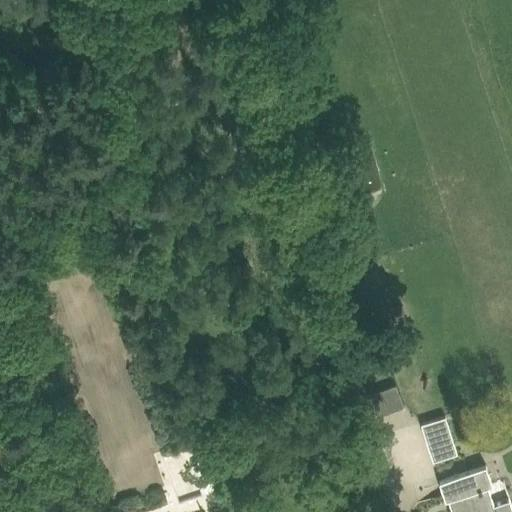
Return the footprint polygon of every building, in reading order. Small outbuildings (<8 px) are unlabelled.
[(34,240),(38,248),(47,244),(43,236),(34,240)] [(336,248),(330,250),(322,252),(330,278),(348,272),(343,259),(340,260),(336,248)] [(367,286),(379,282),(376,270),(364,274),(367,286)] [(395,321),(407,317),(403,303),(390,307),(395,321)] [(54,309),(37,316),(52,353),(60,374),(73,368),(65,348),(69,346),(54,309)] [(134,326),(138,339),(148,336),(145,323),(134,326)] [(250,337),(255,354),(268,350),(263,333),(250,337)] [(297,356),(284,361),(290,377),(303,373),(297,356)] [(433,459),(458,451),(446,414),(422,422),(433,459)] [(70,432),(57,445),(74,463),(87,450),(70,432)] [(89,463),(74,467),(79,485),(94,481),(89,463)] [(487,464),(440,478),(446,498),(454,495),(457,506),(452,507),(452,508),(456,507),(457,511),(511,511),(511,503),(510,497),(494,502),(488,485),(493,483),(487,464)] [(216,506),(218,511),(229,511),(227,502),(216,506)]
